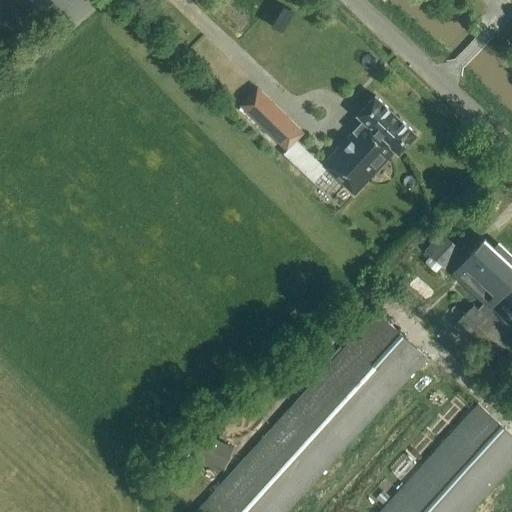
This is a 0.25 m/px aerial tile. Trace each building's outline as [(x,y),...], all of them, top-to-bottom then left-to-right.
[(304,133),(257,87),(239,105),(286,151),(304,133)] [(398,154),(416,134),(375,96),(357,116),(363,121),(322,165),(355,195),(396,151),(398,154)] [(462,252),(441,232),(424,250),(445,270),(462,252)] [(511,258),(511,257),(499,246),(476,270),(478,271),(471,278),(482,288),(489,281),(511,302),(511,258)] [(511,339),(511,330),(485,304),(478,312),(473,307),(453,327),(467,340),(467,339),(491,362),(511,339)] [(285,511),(425,357),(377,314),(198,511),(285,511)] [(468,511),(511,464),(511,437),(477,406),(381,511),(468,511)] [(189,453),(223,468),(232,447),(198,432),(189,453)]
